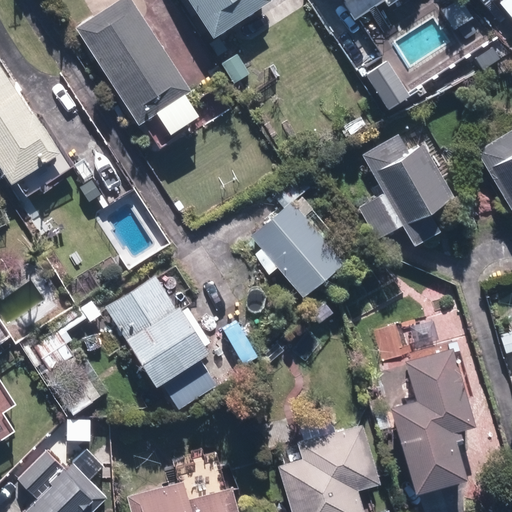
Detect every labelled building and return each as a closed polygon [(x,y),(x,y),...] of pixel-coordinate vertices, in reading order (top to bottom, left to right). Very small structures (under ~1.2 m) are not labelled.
[(197,79),(141,0),(120,0),(83,26),(163,141),(182,128),(179,124),(208,104),(193,82),(197,79)] [(204,0),(224,26),(259,0),(204,0)] [(467,0),(450,0),(443,5),(456,25),(476,12),(467,0)] [(240,50),(224,60),(237,80),(253,70),(240,50)] [(412,87),(388,53),(368,68),(392,102),(412,87)] [(8,57),(0,61),(0,147),(30,193),(78,162),(8,57)] [(511,124),(478,147),(511,199),(511,124)] [(417,129),(370,154),(388,187),(364,201),(381,233),(406,219),(415,236),(462,210),(417,129)] [(348,253),(297,196),(257,231),(308,288),(348,253)] [(218,338),(166,262),(109,302),(180,405),(223,375),(204,348),(218,338)] [(80,298),(20,340),(71,412),(126,373),(115,359),(102,368),(93,354),(85,360),(69,338),(106,312),(95,297),(85,305),(80,298)] [(242,317),(227,326),(244,356),(260,347),(242,317)] [(481,414),(459,337),(413,350),(426,392),(398,400),(421,481),(472,467),(458,420),(481,414)] [(0,426),(15,417),(0,394),(0,426)] [(368,413),(305,432),(311,452),(288,459),(304,511),(366,511),(374,510),(365,479),(386,472),(368,413)] [(293,416),(264,426),(271,447),(300,437),(293,416)] [(71,460),(52,442),(15,480),(34,497),(23,508),(27,511),(85,511),(105,492),(90,477),(98,469),(79,452),(71,460)] [(194,467),(130,487),(138,511),(247,511),(235,475),(200,486),(194,467)]
